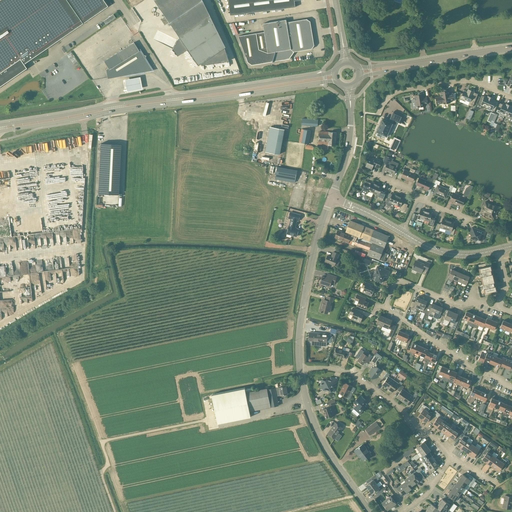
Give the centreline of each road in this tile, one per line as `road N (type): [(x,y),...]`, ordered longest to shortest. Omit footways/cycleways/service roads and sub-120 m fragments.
road 1 (tertiary): [(0,131),(337,82)]
road 2 (tertiary): [(335,70),(0,125)]
road 3 (track): [(102,442),(60,334),(121,299),(113,258)]
road 4 (track): [(210,419),(103,441),(108,464),(100,473),(115,511)]
road 5 (residential): [(451,456),(355,376),(299,370)]
road 6 (tertiary): [(299,370),(307,277),(330,198)]
road 7 (tertiary): [(370,511),(323,445),(299,370)]
road 8 (residential): [(511,386),(472,369),(383,306)]
road 9 (residential): [(497,307),(456,304),(397,279),(383,306)]
road 10 (residential): [(494,90),(470,81),(399,90),(378,115)]
